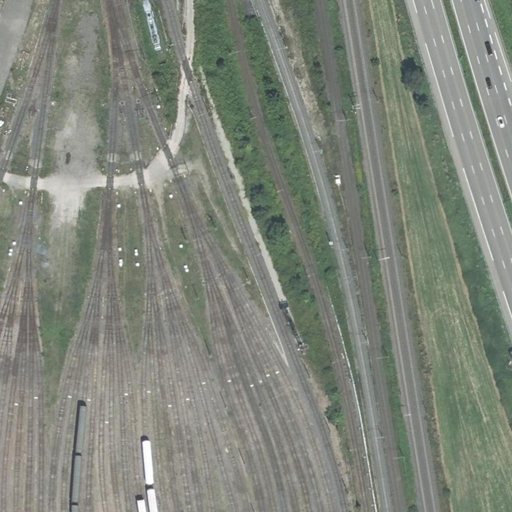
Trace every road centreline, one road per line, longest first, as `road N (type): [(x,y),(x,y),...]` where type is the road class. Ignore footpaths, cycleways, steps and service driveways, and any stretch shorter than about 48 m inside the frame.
road 1 (track): [(0,176),(109,182),(157,167),(177,134),(190,0)]
road 2 (trunk): [(427,0),(511,275)]
road 3 (trunk): [(511,144),(467,0)]
